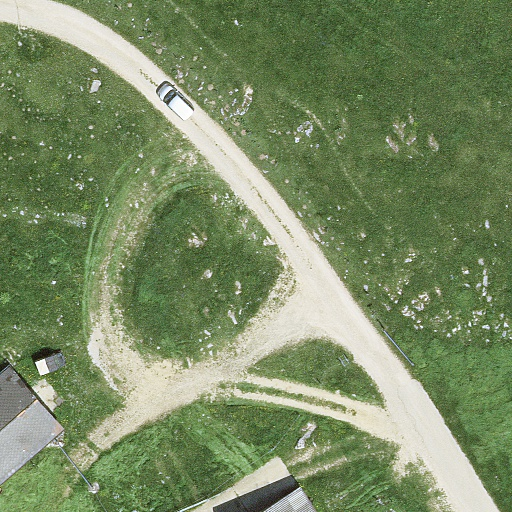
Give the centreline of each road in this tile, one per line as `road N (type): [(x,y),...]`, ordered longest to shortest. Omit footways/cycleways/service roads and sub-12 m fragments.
road 1 (track): [(364,341),(269,207),(133,66),(58,19),(0,4)]
road 2 (unclassified): [(477,511),(364,341)]
